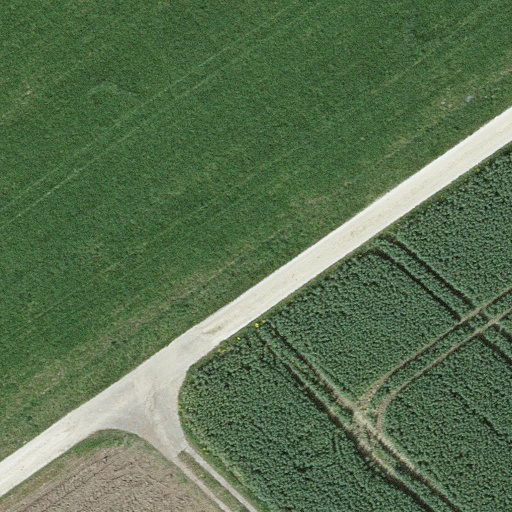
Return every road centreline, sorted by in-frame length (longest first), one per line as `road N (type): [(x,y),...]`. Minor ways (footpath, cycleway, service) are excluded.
road 1 (track): [(0,496),(511,128)]
road 2 (track): [(140,397),(247,511)]
